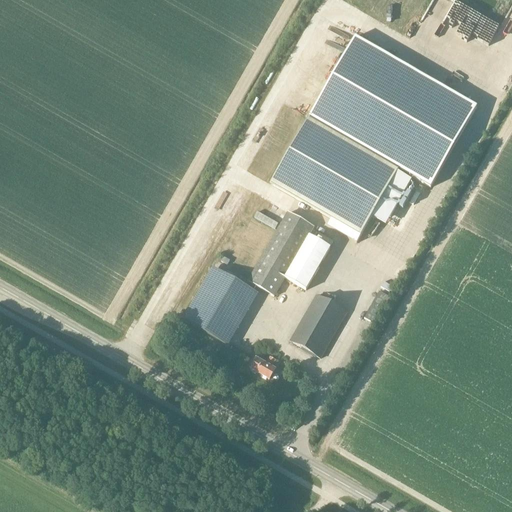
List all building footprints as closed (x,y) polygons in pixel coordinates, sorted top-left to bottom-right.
[(410,35),(416,39),(423,28),(417,24),(410,35)] [(429,190),(476,110),(354,39),(307,119),(429,190)] [(490,113),(483,123),(489,128),(497,117),(490,113)] [(411,184),(396,176),(398,174),(310,122),(273,185),(361,237),(381,202),(397,210),(411,184)] [(475,134),(479,140),(488,132),(483,127),(475,134)] [(259,148),(266,135),(260,132),(253,145),(259,148)] [(423,207),(428,193),(417,189),(412,203),(423,207)] [(404,204),(401,208),(406,211),(404,216),(410,219),(414,210),(404,204)] [(273,298),(284,279),(305,291),(330,249),(329,249),(333,243),(337,236),(326,230),(328,227),(316,221),(312,228),(310,227),(310,226),(301,221),(301,222),(287,214),(247,282),(273,298)] [(379,248),(384,251),(396,234),(391,230),(379,248)] [(223,258),(220,262),(227,266),(229,261),(223,258)] [(182,265),(175,278),(185,283),(191,270),(182,265)] [(185,320),(227,345),(255,296),(234,284),(236,281),(225,274),(223,277),(213,271),(185,320)] [(374,326),(390,299),(379,293),(364,319),(374,326)] [(320,360),(346,314),(315,297),(289,342),(320,360)] [(255,359),(249,369),(269,380),(275,370),(271,368),(275,361),(270,358),(265,365),(255,359)]
